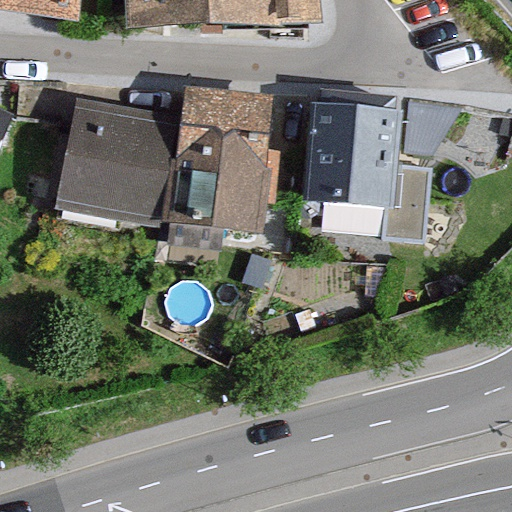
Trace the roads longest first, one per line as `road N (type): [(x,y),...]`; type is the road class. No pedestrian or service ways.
road 1 (secondary): [(511,382),(66,511)]
road 2 (residential): [(351,0),(366,60),(282,63),(0,46)]
road 3 (secondary): [(385,511),(511,486)]
